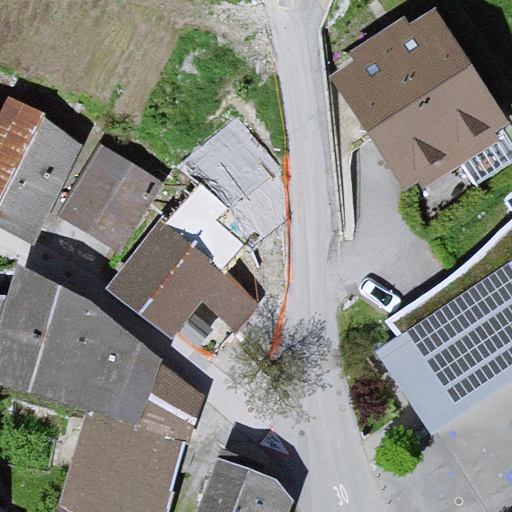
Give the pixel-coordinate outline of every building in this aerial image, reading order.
[(441,11),(340,74),(411,186),(511,123),(441,11)] [(81,157),(0,115),(0,222),(38,242),(81,157)] [(171,190),(118,155),(72,224),(125,260),(171,190)] [(196,209),(125,300),(182,345),(211,308),(245,335),(269,304),(235,277),(253,253),(196,209)] [(511,227),(383,303),(440,398),(511,354),(511,227)] [(114,344),(20,292),(0,356),(0,391),(91,411),(68,511),(174,511),(203,417),(114,344)] [(279,478),(216,454),(194,511),(286,511),(291,500),(279,478)]
